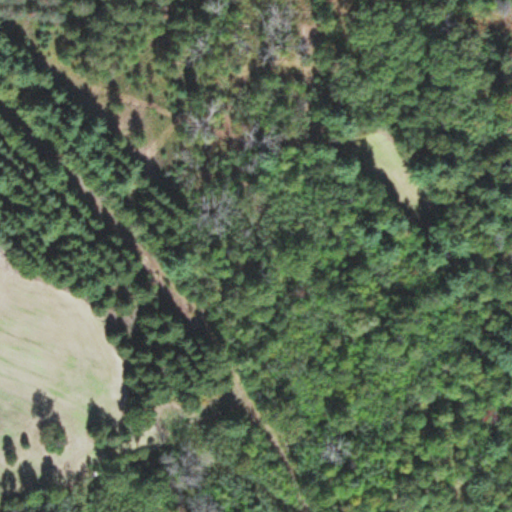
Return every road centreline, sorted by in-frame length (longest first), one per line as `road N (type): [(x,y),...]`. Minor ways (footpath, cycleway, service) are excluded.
road 1 (track): [(0,108),(167,273),(243,375),(224,404),(147,438)]
road 2 (track): [(294,511),(147,438),(0,465)]
